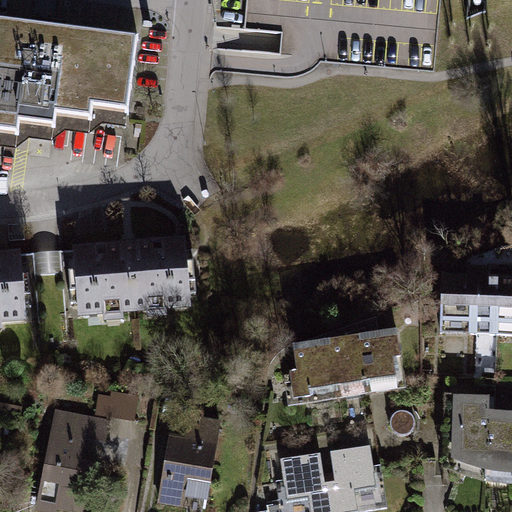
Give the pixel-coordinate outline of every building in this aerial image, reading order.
[(241,0),(238,39),(234,71),(289,76),(306,71),(317,61),(430,69),(436,0),(241,0)] [(51,29),(0,21),(0,132),(23,136),(25,125),(61,130),(62,119),(98,124),(99,111),(129,116),(139,41),(51,29)] [(197,244),(78,250),(82,321),(200,314),(197,244)] [(30,256),(0,258),(0,326),(35,324),(30,256)] [(444,337),(475,339),(480,267),(449,265),(444,337)] [(475,339),(505,341),(510,269),(480,267),(475,339)] [(418,331),(372,337),(379,392),(411,387),(407,358),(421,357),(418,331)] [(372,337),(336,341),(342,390),(378,386),(372,337)] [(335,341),(292,347),(300,403),(343,397),(335,341)] [(114,398),(99,395),(96,415),(136,421),(140,396),(115,392),(114,398)] [(454,467),(487,479),(491,412),(493,400),(458,399),(454,467)] [(59,410),(43,511),(50,511),(96,511),(105,462),(91,460),(94,441),(112,444),(116,419),(59,410)] [(511,481),(511,413),(491,412),(487,479),(511,481)] [(174,428),(163,510),(179,511),(214,511),(226,435),(174,428)] [(380,448),(334,455),(342,510),(388,503),(380,448)] [(334,455),(287,462),(295,511),(329,511),(342,510),(334,455)]
